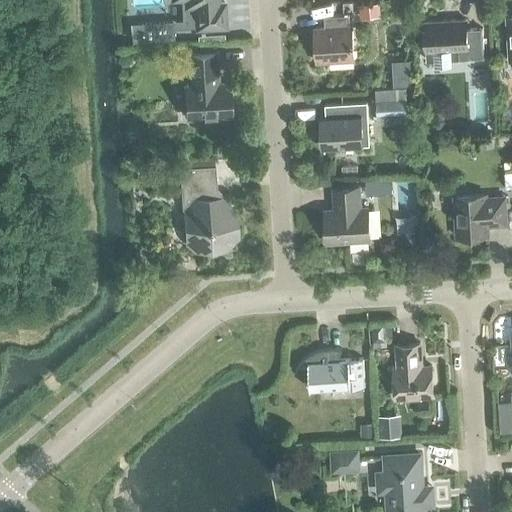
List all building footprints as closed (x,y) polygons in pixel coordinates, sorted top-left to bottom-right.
[(194,0),(196,29),(226,27),(224,3),(218,3),(217,0),(194,0)] [(379,3),(358,4),(359,15),(379,14),(379,3)] [(323,16),(324,28),(313,29),(316,61),(353,59),(351,26),(349,26),(348,14),(323,16)] [(450,60),(483,58),(482,28),(466,29),(466,19),(423,22),(426,61),(433,61),(433,67),(450,66),(450,60)] [(184,86),(186,118),(231,115),(229,83),(215,84),(215,77),(217,76),(215,51),(186,53),(188,85),(184,86)] [(376,114),(396,113),(397,123),(407,122),(405,99),(375,100),(376,114)] [(324,104),(327,147),(369,144),(366,101),(324,104)] [(428,116),(420,116),(420,127),(428,127),(428,116)] [(493,136),(480,137),(480,149),(493,149),(493,136)] [(213,192),(216,188),(215,165),(179,168),(181,192),(185,197),(186,207),(183,210),(184,211),(186,242),(185,243),(195,251),(195,250),(226,248),(227,249),(238,236),(237,236),(236,211),(236,210),(220,196),(219,198),(213,192)] [(369,239),(367,207),(360,208),(359,186),(333,188),(334,203),(336,203),(336,209),(325,210),(327,242),(369,239)] [(486,224),(505,223),(504,197),(485,198),(485,194),(455,196),(457,236),(487,234),(486,224)] [(431,366),(421,366),(419,343),(396,344),(397,368),(393,368),(395,398),(433,395),(431,366)] [(307,361),(309,389),(364,386),(363,358),(337,360),(336,349),(331,348),(325,349),(320,350),(316,351),(311,353),(308,356),(304,358),(307,361)] [(394,414),(378,415),(379,436),(394,436),(394,414)] [(373,428),(361,428),(361,437),(373,436),(373,428)] [(332,452),(333,469),(357,468),(356,451),(332,452)] [(384,456),(385,472),(377,473),(378,491),(391,490),(392,505),(387,506),(387,511),(423,511),(419,454),(384,456)]
